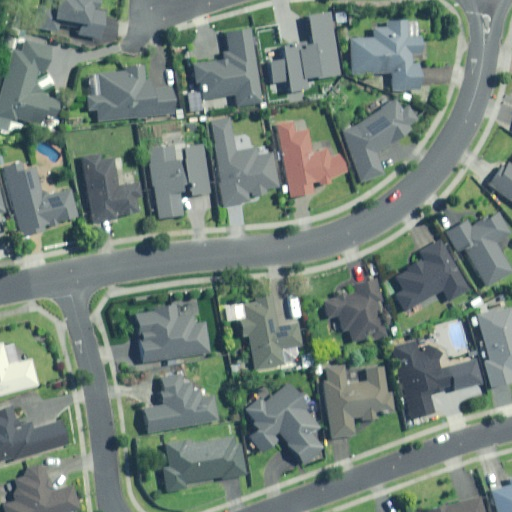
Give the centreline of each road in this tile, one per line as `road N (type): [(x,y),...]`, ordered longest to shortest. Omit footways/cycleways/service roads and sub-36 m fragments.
road 1 (residential): [(65,277),(298,249),(372,224),(446,154),(469,116),(483,78),(486,0)]
road 2 (residential): [(277,511),(511,431)]
road 3 (residential): [(65,277),(94,373),(111,511)]
